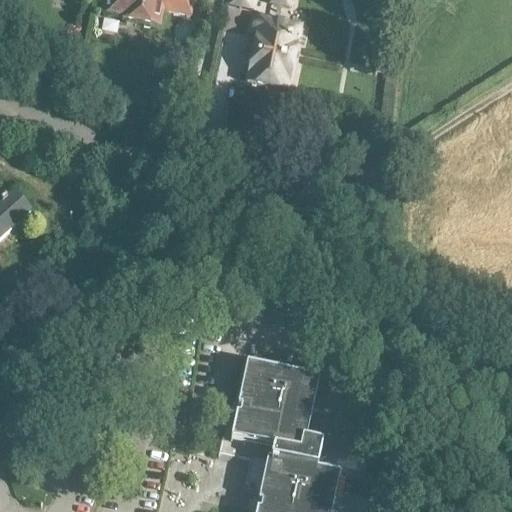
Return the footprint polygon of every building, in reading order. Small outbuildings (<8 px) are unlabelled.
[(160,29),(163,13),(191,19),(195,0),(105,0),(103,15),(123,19),(122,22),(141,26),(143,29),(149,30),(153,28),(160,29)] [(253,13),(255,0),(228,0),(226,8),(253,13)] [(292,12),(294,0),(267,0),(266,6),(277,8),(274,23),(252,19),(249,36),(257,37),(247,86),(264,90),(267,95),(279,97),(282,93),(287,94),(301,29),(278,24),(281,9),(292,12)] [(0,241),(30,214),(13,196),(0,207),(0,241)] [(224,433),(219,454),(237,458),(250,461),(250,460),(268,464),(257,511),(332,511),(340,478),(317,473),(322,450),(306,446),(320,383),(248,368),(233,434),(224,433)]
